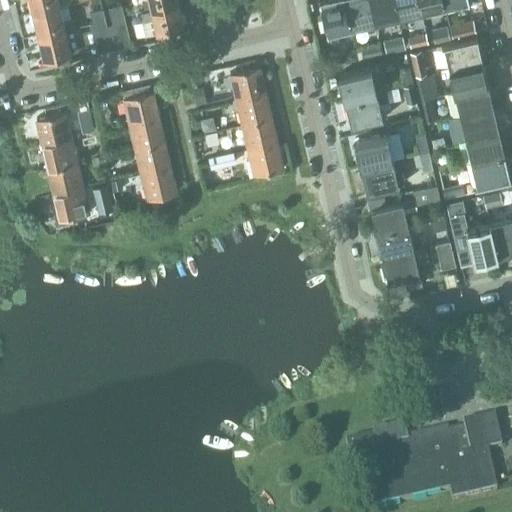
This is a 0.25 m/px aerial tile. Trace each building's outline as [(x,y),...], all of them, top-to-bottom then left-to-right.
[(29,0),(33,12),(60,5),(58,0),(29,0)] [(319,0),(307,3),(311,18),(323,15),(319,0)] [(351,26),(344,0),(319,0),(323,15),(329,42),(330,41),(338,39),(336,29),(351,26)] [(370,0),(344,0),(351,26),(375,20),(370,0)] [(394,0),(370,0),(375,20),(398,15),(394,0)] [(419,0),(394,0),(398,15),(413,12),(416,25),(425,22),(422,9),(419,0)] [(444,0),(419,0),(422,9),(445,4),(444,0)] [(178,1),(151,8),(141,10),(143,19),(153,17),(157,31),(183,24),(178,1)] [(108,6),(111,17),(124,14),(121,3),(108,6)] [(33,12),(38,34),(65,28),(60,5),(33,12)] [(90,10),(92,21),(105,18),(102,7),(90,10)] [(124,14),(111,17),(118,46),(130,43),(124,14)] [(105,18),(92,21),(99,51),(112,48),(105,18)] [(473,19),(455,23),(450,24),(453,37),(476,31),(473,19)] [(432,29),(435,41),(450,37),(448,26),(432,29)] [(65,28),(38,34),(44,58),(70,51),(65,28)] [(408,37),(410,46),(428,42),(426,33),(408,37)] [(444,45),(449,67),(481,60),(476,37),(478,36),(477,35),(441,44),(442,45),(444,45)] [(393,40),(380,43),(382,53),(396,50),(393,40)] [(382,53),(380,43),(357,48),(359,58),(382,53)] [(411,51),(416,75),(426,73),(421,49),(411,51)] [(449,67),(454,91),(487,83),(481,60),(449,67)] [(259,65),(230,72),(233,83),(236,98),(265,91),(259,65)] [(399,68),(403,86),(413,84),(409,65),(399,68)] [(339,73),(345,99),(376,91),(370,66),(339,73)] [(417,76),(422,99),(431,97),(426,74),(417,76)] [(454,91),(460,114),(492,107),(487,83),(454,91)] [(413,84),(403,86),(407,103),(417,100),(413,84)] [(123,96),(129,123),(159,116),(153,90),(123,96)] [(265,91),(236,98),(242,123),(271,116),(265,91)] [(376,91),(345,99),(351,124),(382,117),(382,116),(387,115),(384,102),(379,103),(376,91)] [(431,97),(422,99),(427,120),(436,118),(431,97)] [(460,114),(465,138),(498,130),(492,107),(460,114)] [(36,117),(42,143),(72,136),(65,110),(36,117)] [(129,123),(135,148),(165,141),(159,116),(129,123)] [(271,116),(242,123),(248,148),(277,141),(271,116)] [(465,138),(471,161),(503,154),(498,130),(465,138)] [(354,140),(361,166),(392,158),(386,132),(354,140)] [(415,135),(419,153),(429,151),(424,132),(415,135)] [(42,143),(48,168),(77,162),(72,136),(42,143)] [(135,148),(141,173),(170,166),(165,141),(135,148)] [(250,158),(246,158),(250,174),(254,173),(283,166),(277,141),(248,148),(250,158)] [(429,151),(419,153),(423,170),(433,167),(429,151)] [(503,154),(471,161),(476,184),(474,185),(475,186),(511,177),(508,168),(507,168),(503,154)] [(392,158),(361,166),(366,191),(398,184),(392,158)] [(48,168),(54,193),(83,187),(77,162),(48,168)] [(170,166),(141,173),(147,198),(176,191),(170,166)] [(439,197),(436,183),(412,189),(415,203),(439,197)] [(463,183),(443,188),(445,197),(465,192),(463,183)] [(83,187),(54,193),(60,218),(89,212),(83,187)] [(483,193),(486,205),(502,201),(499,189),(483,193)] [(374,232),(406,225),(401,202),(402,202),(402,200),(368,208),(368,210),(371,209),(376,231),(374,232)] [(446,226),(444,216),(430,219),(432,229),(446,226)] [(511,216),(490,221),(498,253),(511,249),(511,216)] [(498,253),(490,221),(467,226),(467,224),(466,225),(474,261),(475,260),(475,258),(498,253)] [(379,255),(379,256),(411,249),(406,225),(374,232),(374,233),(376,233),(378,241),(381,255),(379,255)] [(449,240),(444,241),(436,243),(441,267),(455,264),(449,240)] [(411,249),(379,256),(379,257),(382,256),(387,279),(385,279),(385,280),(404,276),(407,286),(421,283),(419,271),(417,272),(415,263),(426,261),(422,247),(411,249)] [(374,436),(345,443),(352,472),(358,471),(362,470),(371,509),(449,491),(451,501),(496,490),(487,450),(501,447),(494,416),(462,423),(463,424),(464,428),(409,441),(407,441),(404,425),(372,432),(374,436)]
